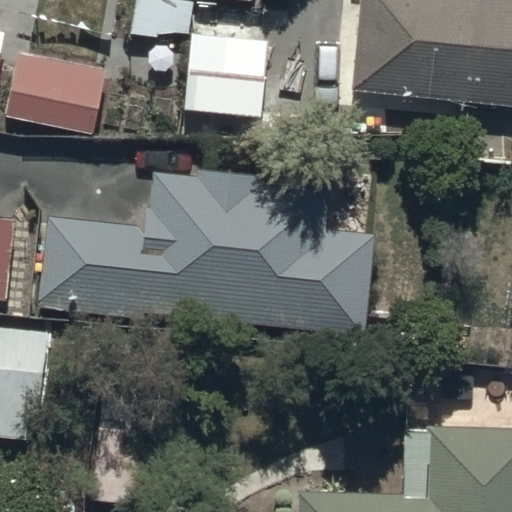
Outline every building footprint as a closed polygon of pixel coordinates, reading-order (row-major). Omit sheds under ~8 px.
[(134,0),(132,26),(193,31),(187,102),(262,108),(269,37),(260,36),(263,4),(221,0),(134,0)] [(511,0),(361,0),(353,83),(511,98),(511,0)] [(105,58),(16,43),(5,110),(94,125),(105,58)] [(149,216),(46,208),(40,303),(367,326),(374,226),(328,223),(331,182),(262,178),(263,163),(199,159),(199,169),(153,166),(149,216)] [(0,428),(35,431),(43,324),(0,320),(0,428)] [(301,482),(300,511),(511,511),(511,418),(432,416),(432,426),(403,425),(401,485),(301,482)]
